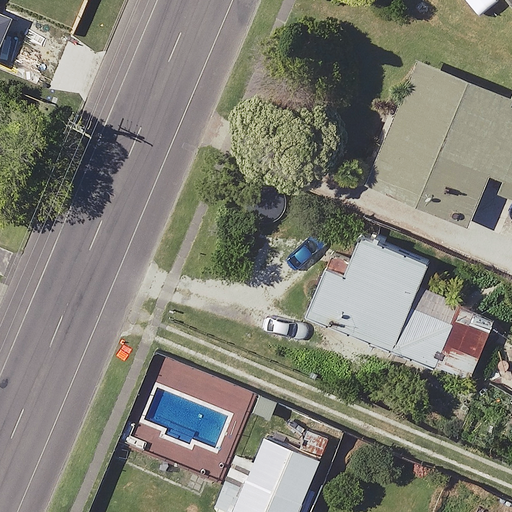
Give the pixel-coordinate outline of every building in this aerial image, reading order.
[(511,98),(429,63),(374,188),(472,231),(491,189),(511,198),(511,98)] [(437,266),(374,241),(360,276),(336,267),(314,321),(473,385),(483,360),(450,347),(458,327),(419,311),(437,266)] [(229,393),(165,361),(124,443),(187,475),(229,393)] [(306,511),(326,463),(271,441),(260,467),(240,458),(219,509),(226,511),(306,511)] [(128,511),(140,485),(116,475),(101,509),(107,511),(128,511)]
